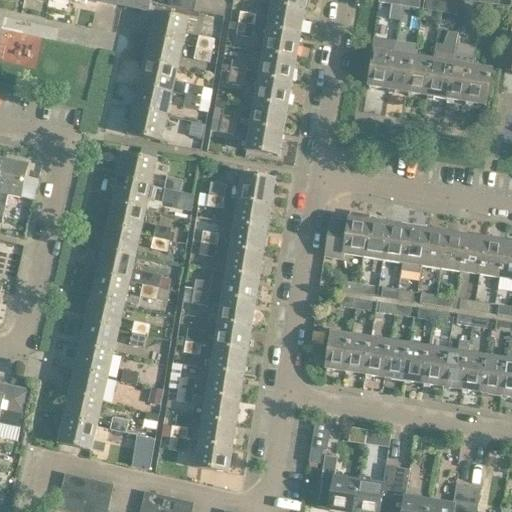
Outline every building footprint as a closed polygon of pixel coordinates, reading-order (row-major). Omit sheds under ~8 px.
[(150,0),(124,0),(123,6),(148,11),(150,0)] [(195,0),(171,0),(170,6),(194,10),(195,0)] [(271,0),(271,3),(304,9),(305,0),(271,0)] [(418,9),(419,0),(403,0),(402,6),(418,9)] [(428,0),(427,10),(441,12),(443,2),(428,0)] [(443,2),(441,12),(442,13),(457,15),(459,5),(443,2)] [(299,35),(304,9),(271,3),(266,29),(299,35)] [(480,19),(482,9),(467,6),(465,16),(480,19)] [(482,9),(480,19),(496,21),(497,11),(482,9)] [(238,24),(253,27),(255,15),(240,12),(238,24)] [(155,13),(149,38),(182,45),(187,20),(155,13)] [(236,36),(252,38),(253,27),(238,24),(236,36)] [(266,29),(262,54),(295,59),(299,35),(266,29)] [(433,60),(427,97),(447,100),(454,53),(457,34),(448,32),(442,45),(435,44),(433,60)] [(196,48),(211,52),(214,40),(198,36),(196,48)] [(182,45),(149,38),(144,61),(176,68),(182,45)] [(374,54),(369,87),(388,90),(394,54),(395,54),(397,42),(374,39),(371,53),(374,54)] [(211,52),(196,48),(193,60),(209,63),(211,52)] [(447,100),(466,103),(472,66),(473,56),(454,53),(447,100)] [(262,54),(258,77),(291,83),(295,59),(262,54)] [(414,57),(395,54),(394,54),(388,90),(408,93),(414,57)] [(433,60),(414,57),(408,93),(427,97),(433,60)] [(144,61),(139,85),(171,93),(176,68),(144,61)] [(228,72),(245,75),(247,63),(230,61),(228,72)] [(492,69),(472,66),(466,103),(486,106),(492,69)] [(245,75),(228,72),(226,84),(243,87),(245,75)] [(258,77),(253,101),(287,107),(291,83),(258,77)] [(185,96),(201,99),(203,88),(188,84),(185,96)] [(139,85),(133,109),(165,116),(171,93),(139,85)] [(201,99),(185,96),(183,107),(198,111),(201,99)] [(253,101),(249,126),(282,132),(287,107),(253,101)] [(160,141),(165,117),(165,116),(133,109),(127,134),(160,141)] [(221,121),(236,124),(238,111),(223,109),(221,121)] [(193,135),(195,123),(180,119),(177,131),(193,135)] [(236,124),(221,121),(220,132),(234,135),(236,124)] [(249,126),(245,150),(278,155),(282,132),(249,126)] [(155,160),(123,153),(117,179),(149,186),(155,160)] [(7,196),(20,198),(27,166),(2,161),(0,170),(0,224),(1,224),(7,196)] [(240,174),(236,200),(269,205),(274,180),(240,174)] [(164,190),(179,193),(182,181),(167,177),(164,190)] [(117,179),(112,202),(144,209),(149,186),(117,179)] [(208,196),(224,198),(226,186),(211,183),(208,196)] [(194,197),(179,194),(176,193),(173,208),(191,212),(194,197)] [(224,198),(208,196),(206,206),(222,209),(224,198)] [(236,200),(232,224),(266,229),(269,205),(236,200)] [(138,234),(144,209),(112,202),(106,226),(138,234)] [(329,225),(325,256),(344,259),(345,254),(364,257),(369,220),(370,220),(370,218),(363,217),(364,213),(350,211),(348,227),(345,227),(344,228),(332,226),(333,225),(329,225)] [(389,223),(370,220),(369,220),(364,257),(384,260),(389,223)] [(384,260),(402,263),(408,225),(389,223),(384,260)] [(232,224),(229,248),(262,253),(266,229),(232,224)] [(153,237),(169,241),(171,229),(156,225),(153,237)] [(402,263),(401,270),(420,273),(421,266),(427,228),(408,225),(402,263)] [(106,226),(101,251),(133,258),(138,234),(106,226)] [(421,266),(422,266),(441,269),(447,232),(427,228),(421,266)] [(201,243),(216,246),(218,234),(203,232),(201,243)] [(441,269),(447,270),(460,272),(466,234),(447,232),(441,269)] [(460,272),(461,272),(480,275),(486,237),(466,234),(460,272)] [(169,241),(153,237),(150,249),(166,252),(169,241)] [(480,275),(499,278),(505,240),(486,237),(480,275)] [(511,241),(505,240),(499,278),(511,279),(511,241)] [(216,246),(201,243),(199,255),(215,258),(216,246)] [(229,248),(225,272),(258,277),(262,253),(229,248)] [(133,258),(101,251),(97,250),(95,252),(93,260),(95,263),(98,264),(96,275),(127,282),(142,285),(158,289),(160,277),(130,270),(133,258)] [(225,272),(221,296),(254,301),(258,277),(225,272)] [(122,307),(127,282),(96,275),(90,299),(122,307)] [(193,291),(209,294),(211,283),(195,280),(193,291)] [(358,294),(359,284),(344,282),(342,291),(358,294)] [(359,284),(358,294),(372,296),(374,287),(359,284)] [(155,300),(158,289),(142,285),(140,297),(155,300)] [(396,300),(398,290),(382,288),(381,297),(396,300)] [(398,290),(396,300),(411,302),(413,292),(398,290)] [(81,307),(82,291),(70,291),(69,306),(81,307)] [(209,294),(193,291),(191,304),(207,306),(209,294)] [(436,306),(437,296),(421,293),(420,303),(436,306)] [(221,296),(217,320),(250,325),(254,301),(221,296)] [(436,306),(450,308),(452,298),(437,296),(436,306)] [(356,309),(357,300),(341,298),(340,307),(356,309)] [(90,299),(84,324),(116,332),(122,307),(90,299)] [(474,311),(476,302),(460,299),(458,309),(474,311)] [(357,300),(356,309),(370,312),(372,302),(357,300)] [(476,302),(474,311),(489,314),(491,304),(476,302)] [(394,315),(395,305),(380,303),(378,313),(394,315)] [(395,305),(394,315),(409,318),(411,308),(395,305)] [(511,317),(511,307),(499,306),(497,315),(511,317)] [(433,321),(435,311),(418,309),(417,319),(433,321)] [(449,314),(447,313),(435,311),(433,321),(448,324),(449,314)] [(472,327),(473,317),(457,315),(456,325),(472,327)] [(473,317),(472,327),(487,329),(488,320),(473,317)] [(217,320),(213,345),(246,350),(250,325),(217,320)] [(511,333),(511,328),(511,323),(496,321),(495,330),(511,333)] [(131,335),(147,339),(150,326),(134,322),(131,335)] [(84,324),(79,348),(111,355),(116,332),(84,324)] [(185,340),(201,343),(203,332),(187,329),(185,340)] [(326,369),(346,372),(352,334),(332,331),(326,369)] [(346,372),(365,375),(371,337),(352,334),(346,372)] [(147,339),(131,335),(129,345),(144,348),(147,339)] [(365,375),(366,375),(384,378),(390,340),(371,337),(365,375)] [(201,343),(185,340),(183,353),(199,355),(201,343)] [(384,378),(385,378),(404,381),(410,343),(390,340),(384,378)] [(443,387),(447,387),(462,390),(468,352),(469,343),(458,341),(456,350),(449,349),(443,387)] [(404,381),(424,384),(430,346),(410,343),(404,381)] [(242,375),(246,351),(246,350),(213,345),(209,370),(242,375)] [(449,349),(430,346),(424,384),(443,387),(449,349)] [(79,348),(74,371),(105,379),(111,355),(79,348)] [(511,351),(509,351),(507,358),(502,396),(511,397),(511,351)] [(487,355),(468,352),(462,390),(481,393),(487,355)] [(507,358),(488,355),(487,355),(481,393),(502,396),(507,358)] [(123,370),(120,382),(136,386),(139,374),(123,370)] [(209,370),(205,395),(238,400),(242,375),(209,370)] [(74,371),(68,396),(100,403),(105,379),(74,371)] [(177,390),(193,393),(195,380),(179,378),(177,390)] [(27,392),(0,385),(0,423),(19,428),(27,392)] [(193,393),(177,390),(176,402),(191,404),(193,393)] [(205,395),(201,419),(234,424),(238,400),(205,395)] [(68,396),(63,420),(94,426),(100,403),(68,396)] [(127,416),(128,407),(103,403),(102,412),(127,416)] [(109,430),(124,433),(127,421),(112,418),(109,430)] [(201,419),(197,444),(230,449),(234,424),(201,419)] [(89,451),(89,449),(102,452),(104,443),(91,440),(94,426),(63,420),(57,444),(89,451)] [(324,447),(329,424),(315,420),(310,444),(324,447)] [(170,439),(185,442),(187,429),(172,427),(170,439)] [(389,444),(390,430),(349,428),(348,441),(389,444)] [(152,448),(154,437),(137,435),(136,446),(152,448)] [(185,442),(170,439),(168,450),(184,452),(185,442)] [(226,473),(230,449),(197,444),(194,467),(226,473)] [(329,511),(338,511),(354,511),(359,481),(334,477),(337,458),(325,456),(317,506),(330,508),(329,511)] [(390,511),(398,467),(386,465),(383,484),(359,481),(354,511),(390,511)] [(410,469),(398,467),(390,511),(427,511),(429,499),(405,496),(410,469)] [(60,487),(84,492),(87,480),(63,474),(60,487)] [(87,480),(84,492),(108,498),(111,486),(87,480)] [(464,511),(468,486),(457,484),(454,503),(429,499),(427,511),(464,511)] [(476,511),(481,488),(468,486),(464,511),(476,511)] [(57,498),(81,504),(84,492),(60,487),(57,498)] [(84,492),(81,504),(106,510),(108,498),(84,492)] [(164,511),(167,498),(143,492),(140,505),(164,511)] [(79,511),(81,504),(57,498),(54,509),(66,511),(79,511)] [(167,498),(164,511),(167,511),(189,511),(191,504),(167,498)]
